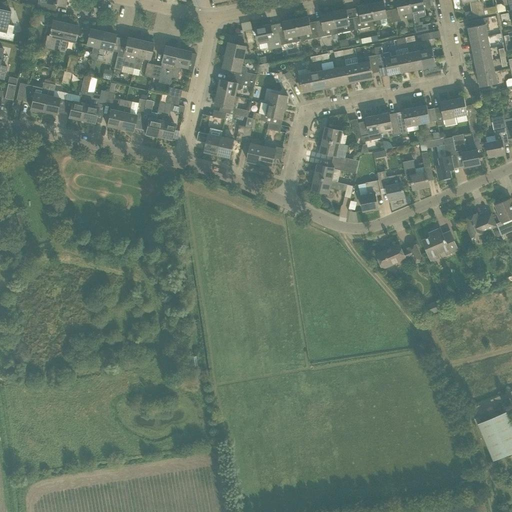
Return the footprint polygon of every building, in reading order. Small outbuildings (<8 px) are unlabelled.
[(64,7),(65,0),(38,0),(38,1),(36,7),(55,11),(56,5),(64,7)] [(396,0),(398,8),(391,10),(394,22),(401,20),(400,14),(407,13),(408,19),(413,18),(409,0),(396,0)] [(416,33),(429,30),(428,24),(423,25),(423,22),(420,22),(419,17),(426,16),(422,0),(409,0),(413,18),(416,33)] [(475,0),(462,0),(463,3),(470,1),(473,18),(479,16),(475,0)] [(475,0),(479,16),(485,15),(482,0),(475,0)] [(384,2),(371,4),(375,26),(382,24),(384,26),(387,26),(388,23),(394,22),(391,10),(386,11),(384,2)] [(352,9),(353,13),(357,30),(375,26),(371,4),(359,7),(359,8),(353,9),(352,9)] [(0,38),(13,41),(15,34),(14,33),(15,25),(9,24),(12,11),(7,10),(8,8),(0,7),(0,8),(0,38)] [(346,9),(333,12),(338,33),(344,32),(350,31),(357,30),(353,13),(347,15),(346,9)] [(322,20),(315,21),(319,37),(338,33),(333,12),(321,15),(322,20)] [(509,20),(508,13),(501,14),(502,21),(509,20)] [(312,39),(319,37),(315,21),(309,23),(308,17),(295,20),(300,41),(306,40),(312,39)] [(490,23),(488,17),(470,21),(472,27),(468,28),(470,39),(488,36),(487,30),(489,30),(488,24),(490,23)] [(58,51),(65,23),(53,21),(53,20),(52,20),(48,37),(55,38),(53,50),(58,51)] [(285,31),(279,33),(281,45),(288,43),(294,42),(300,41),(295,20),(283,22),(285,31)] [(74,42),(78,26),(77,26),(76,26),(65,23),(58,51),(64,53),(67,41),(74,42)] [(282,47),(281,45),(279,33),(272,34),(271,25),(256,28),(259,43),(267,42),(269,50),(282,47)] [(91,29),(90,29),(85,45),(93,47),(90,59),(91,59),(87,76),(91,77),(92,77),(96,59),(103,32),(91,29),(90,29),(91,29)] [(255,42),(254,40),(252,30),(246,31),(248,44),(255,42)] [(114,35),(103,32),(96,59),(102,61),(105,49),(111,51),(115,35),(114,35)] [(229,43),(226,55),(243,59),(246,46),(244,46),(244,44),(243,34),(236,35),(234,44),(229,43)] [(470,39),(473,51),(490,48),(488,36),(470,39)] [(134,69),(140,41),(128,38),(127,37),(123,54),(124,54),(123,58),(117,56),(114,68),(121,70),(122,66),(134,69)] [(149,60),(153,43),(152,43),(140,41),(134,69),(139,70),(142,58),(149,60)] [(165,76),(171,77),(177,49),(165,46),(166,46),(165,46),(161,62),(168,64),(165,76)] [(381,46),(375,48),(380,72),(387,70),(388,75),(400,73),(397,55),(391,56),(390,52),(383,53),(381,46)] [(376,54),(357,58),(362,81),(374,78),(373,73),(380,72),(375,48),(376,54)] [(432,48),(420,51),(424,68),(436,66),(432,48)] [(490,48),(473,51),(475,63),(493,60),(490,48)] [(186,68),(193,69),(194,63),(188,62),(190,53),(191,54),(191,53),(190,53),(190,52),(189,52),(177,49),(171,77),(177,79),(180,67),(186,68)] [(412,71),(424,68),(420,51),(408,53),(412,71)] [(408,53),(397,55),(400,73),(412,71),(408,53)] [(242,65),(243,59),(226,55),(223,68),(238,71),(237,77),(256,81),(257,74),(247,72),(247,70),(244,66),(242,65)] [(72,73),(74,73),(77,58),(69,56),(65,71),(72,73)] [(358,63),(346,65),(350,83),(362,81),(357,58),(358,63)] [(493,60),(475,63),(478,75),(495,72),(493,60)] [(151,77),(154,65),(147,63),(144,76),(151,77)] [(159,79),(161,66),(154,65),(151,77),(159,79)] [(346,65),(334,68),(338,86),(350,83),(346,65)] [(310,68),(311,73),(314,90),(326,88),(322,70),(311,73),(310,68)] [(326,88),(338,86),(334,68),(322,70),(326,88)] [(65,71),(64,71),(61,83),(69,84),(72,73),(65,71)] [(112,73),(103,71),(101,78),(110,80),(112,73)] [(285,74),(291,86),(296,83),(290,71),(285,74)] [(495,72),(478,75),(480,87),(497,84),(495,72)] [(285,89),(291,86),(285,74),(277,73),(285,89)] [(302,93),(314,90),(311,73),(299,75),(302,93)] [(87,76),(84,75),(81,91),(82,91),(79,103),(72,101),(68,117),(69,117),(81,120),(87,92),(91,77),(87,76)] [(236,83),(221,79),(218,92),(235,96),(236,90),(240,90),(243,88),(244,85),(254,87),(256,81),(237,77),(236,83)] [(34,93),(30,109),(31,109),(43,111),(49,83),(44,82),(41,94),(34,93)] [(22,101),(26,84),(20,83),(16,100),(22,101)] [(55,114),(56,114),(60,99),(53,97),(55,85),(49,83),(43,111),(55,114)] [(8,84),(4,98),(13,100),(15,85),(13,85),(8,84)] [(22,101),(29,102),(33,86),(26,84),(22,101)] [(169,87),(167,95),(180,98),(182,90),(169,87)] [(108,92),(101,90),(99,99),(93,98),(94,93),(87,92),(81,120),(93,123),(94,123),(96,112),(103,113),(105,105),(108,92)] [(112,107),(115,93),(108,92),(105,105),(112,107)] [(235,96),(218,92),(215,105),(232,109),(235,96)] [(285,108),(288,96),(271,92),(268,104),(285,108)] [(171,104),(178,105),(180,98),(167,95),(166,102),(171,104)] [(455,117),(456,117),(467,115),(471,132),(479,131),(473,104),(465,106),(464,97),(462,98),(452,99),(455,117)] [(143,114),(146,100),(140,99),(139,98),(136,112),(143,114)] [(107,126),(120,128),(126,100),(120,99),(117,111),(110,110),(107,126)] [(448,123),(452,125),(457,124),(456,117),(455,117),(452,99),(440,102),(441,107),(434,109),(438,125),(448,123)] [(126,100),(120,128),(132,131),(136,115),(129,114),(131,102),(126,100)] [(148,118),(145,134),(146,134),(158,137),(165,103),(159,101),(157,113),(150,112),(149,115),(148,118)] [(170,110),(171,104),(166,102),(166,103),(165,103),(158,137),(170,139),(170,140),(171,140),(174,124),(173,123),(173,124),(167,122),(170,110)] [(269,122),(279,124),(279,119),(283,120),(285,108),(268,104),(265,115),(254,112),(253,118),(269,122)] [(427,105),(415,107),(418,124),(419,124),(420,131),(425,130),(424,123),(430,122),(427,105)] [(406,127),(418,124),(415,107),(402,109),(406,127)] [(248,117),(249,111),(237,108),(236,115),(242,116),(248,117)] [(213,117),(222,119),(225,119),(227,113),(214,110),(213,117)] [(377,115),(381,132),(393,130),(389,112),(377,115)] [(146,131),(148,118),(149,115),(143,114),(139,129),(146,131)] [(382,136),(381,132),(377,115),(365,117),(366,121),(358,123),(360,131),(363,142),(382,138),(382,136)] [(242,116),(236,141),(242,142),(246,127),(248,117),(242,116)] [(351,120),(354,133),(360,131),(358,123),(357,119),(351,120)] [(506,128),(503,119),(492,122),(494,131),(495,135),(486,137),(487,143),(486,143),(489,157),(496,155),(497,157),(503,156),(503,154),(505,154),(503,144),(509,143),(506,128)] [(268,129),(280,132),(282,125),(279,124),(269,122),(268,129)] [(223,130),(210,127),(205,152),(218,154),(222,137),(221,137),(223,130)] [(246,127),(242,142),(249,144),(252,128),(246,127)] [(319,139),(340,143),(343,131),(325,127),(324,133),(320,132),(320,133),(320,136),(319,136),(319,139)] [(467,152),(464,138),(463,134),(453,136),(453,137),(458,161),(459,161),(458,161),(463,160),(465,167),(480,164),(478,150),(467,152)] [(218,154),(230,157),(234,140),(222,137),(218,154)] [(458,161),(453,137),(444,139),(445,144),(447,157),(439,158),(440,165),(437,165),(439,179),(444,178),(445,180),(451,179),(451,177),(452,176),(451,169),(454,169),(454,170),(454,169),(453,162),(457,161),(458,162),(458,161)] [(433,140),(434,147),(444,145),(444,144),(443,138),(433,140)] [(340,143),(319,139),(318,142),(318,144),(318,145),(317,145),(321,146),(320,153),(334,156),(332,161),(358,167),(359,161),(337,156),(340,143)] [(247,161),(260,164),(264,146),(251,143),(247,161)] [(284,148),(276,147),(275,148),(264,146),(260,164),(272,167),(274,158),(281,159),(284,148)] [(425,168),(431,166),(428,152),(422,153),(425,168)] [(331,167),(317,164),(316,171),(312,170),(312,172),(311,173),(311,176),(338,182),(340,170),(356,174),(358,167),(332,161),(331,167)] [(411,176),(413,189),(429,186),(426,172),(417,174),(415,168),(410,169),(411,176)] [(389,200),(405,197),(400,175),(387,177),(386,171),(377,173),(379,181),(381,189),(387,188),(389,200)] [(332,187),(346,190),(344,197),(351,199),(353,186),(338,182),(311,176),(310,179),(309,182),(309,183),(313,183),(311,190),(330,195),(332,187)] [(361,196),(363,211),(378,208),(376,194),(382,193),(381,189),(379,181),(366,183),(368,195),(361,196)] [(511,202),(510,199),(495,205),(499,214),(498,215),(502,222),(497,224),(498,227),(502,235),(511,230),(511,202)] [(472,237),(497,227),(491,214),(479,219),(477,214),(464,219),(472,237)] [(502,235),(498,227),(495,229),(494,232),(495,235),(498,237),(502,235)] [(441,258),(439,253),(444,251),(446,255),(458,250),(450,232),(443,234),(440,228),(434,231),(436,235),(422,240),(430,257),(432,262),(441,258)] [(413,263),(422,260),(416,245),(408,248),(409,251),(403,253),(399,244),(376,254),(383,269),(410,256),(413,263)] [(469,288),(473,297),(481,293),(477,285),(469,288)] [(478,424),(494,461),(511,453),(511,426),(506,412),(478,424)]
